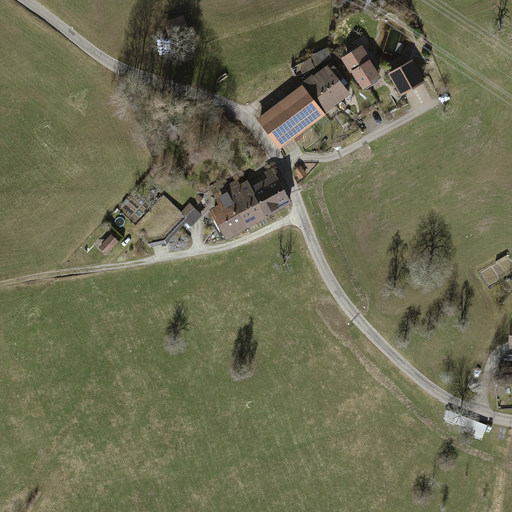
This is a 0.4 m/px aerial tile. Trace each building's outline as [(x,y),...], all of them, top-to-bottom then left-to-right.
[(185,17),(163,24),(166,34),(188,27),(185,17)] [(362,43),(340,57),(349,71),(350,70),(362,89),(381,78),(378,72),(380,71),(376,65),(374,67),(369,58),(370,57),(362,43)] [(326,48),(310,56),(314,65),(331,56),(326,48)] [(412,58),(387,72),(400,95),(425,81),(412,58)] [(302,82),(325,112),(350,93),(344,86),(348,83),(333,64),(329,67),(327,63),(302,82)] [(255,118),(278,148),(325,112),(302,82),(255,118)] [(294,171),(299,180),(307,175),(301,166),(294,171)] [(248,182),(265,216),(291,203),(272,167),(264,171),(266,176),(253,182),(252,180),(248,182)] [(245,226),(265,216),(248,182),(247,180),(239,184),(237,179),(225,185),(245,226)] [(224,237),(245,226),(225,185),(222,180),(210,186),(218,204),(209,208),(224,237)] [(150,247),(166,243),(187,220),(192,225),(202,215),(189,203),(181,212),(185,216),(164,239),(149,242),(150,247)] [(94,240),(100,245),(106,238),(100,233),(94,240)] [(99,247),(107,253),(118,240),(110,234),(106,238),(100,245),(99,247)] [(511,368),(506,370),(507,375),(503,375),(504,384),(511,382),(511,368)] [(488,426),(467,418),(464,427),(485,435),(488,426)]
